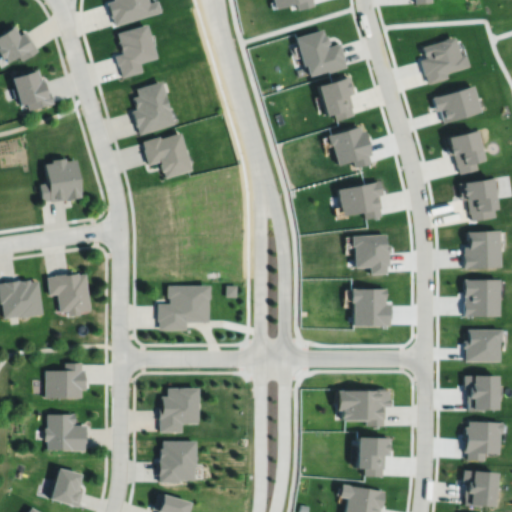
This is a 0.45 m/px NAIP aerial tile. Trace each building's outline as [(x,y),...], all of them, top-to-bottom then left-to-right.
[(144,0),(104,0),(102,1),(107,16),(108,16),(111,23),(156,10),(153,0),(149,0),(145,1),(144,0)] [(269,0),(272,7),(292,1),(294,8),(310,3),(309,0),(269,0)] [(112,31),(115,39),(114,40),(117,52),(110,54),(114,64),(115,64),(118,76),(138,70),(135,61),(153,56),(142,22),(112,31)] [(0,30),(0,55),(1,55),(4,60),(15,53),(19,59),(35,49),(22,30),(19,32),(19,31),(17,32),(11,23),(0,30)] [(290,36),(299,65),(302,64),(305,75),(324,69),(325,71),(342,65),(340,57),(341,57),(336,41),(324,45),(323,42),(325,42),(322,34),(320,34),(318,27),(290,36)] [(417,45),(420,55),(421,54),(422,56),(415,58),(419,74),(421,73),(424,82),(443,76),(441,71),(464,65),(460,52),(455,54),(449,35),(445,37),(445,35),(439,37),(440,38),(417,45)] [(8,76),(16,104),(23,102),(25,108),(32,106),(32,107),(51,102),(47,89),(45,89),(42,78),(38,79),(35,68),(8,76)] [(312,84),(322,114),(330,112),(332,119),(350,113),(347,106),(349,106),(345,93),(350,91),(345,74),(312,84)] [(128,96),(132,108),(127,109),(132,125),(133,125),(135,133),(170,123),(157,79),(131,87),(134,94),(128,96)] [(427,96),(431,110),(435,109),(439,121),(476,110),(468,84),(427,96)] [(441,136),(444,145),(442,145),(444,154),(448,153),(452,166),(453,165),(455,173),(472,168),(471,162),(478,160),(469,129),(441,136)] [(138,140),(140,148),(139,148),(144,163),(155,160),(156,163),(155,163),(157,170),(159,170),(161,177),(187,169),(176,131),(156,137),(155,135),(138,140)] [(41,163),(44,182),(36,183),(38,200),(46,199),(46,201),(62,198),(62,199),(78,197),(72,158),(62,160),(62,156),(48,158),(49,162),(41,163)] [(454,182),(457,200),(462,199),(464,212),(466,212),(467,220),(491,216),(490,209),(491,208),(486,176),(454,182)] [(333,188),(339,215),(360,211),(361,218),(377,215),(376,207),(377,207),(375,194),(378,194),(376,179),(333,188)] [(461,231),(462,239),(463,239),(463,246),(459,246),(460,253),(458,253),(459,268),(496,266),(494,229),(461,231)] [(44,276),(46,294),(54,293),(57,311),(65,310),(66,316),(78,314),(77,310),(88,309),(82,273),(75,274),(74,272),(68,273),(68,271),(51,274),(52,275),(44,276)] [(459,278),(459,296),(460,296),(460,301),(459,301),(459,316),(494,316),(494,278),(459,278)] [(0,318),(15,316),(15,317),(39,314),(35,280),(27,281),(27,279),(15,280),(14,279),(0,281),(0,318)] [(223,284),(223,296),(234,296),(234,284),(223,284)] [(153,303),(153,320),(154,320),(154,329),(182,329),(182,322),(204,322),(204,299),(205,299),(205,285),(163,285),(162,297),(165,297),(165,303),(153,303)] [(462,329),(462,341),(458,341),(458,348),(460,348),(460,361),(494,361),(494,340),(496,340),(496,329),(462,329)] [(42,366),(42,395),(79,394),(79,386),(83,386),(83,379),(82,380),(82,366),(79,366),(79,359),(62,359),(62,366),(42,366)] [(163,384),(163,392),(157,392),(157,406),(155,406),(155,416),(156,416),(156,429),(178,429),(178,420),(195,420),(194,384),(163,384)] [(335,386),(335,406),(340,406),(340,413),(341,413),(341,418),(363,418),(363,423),(381,423),(381,415),(382,415),(382,403),(388,403),(388,395),(386,395),(386,386),(335,386)] [(44,410),(44,425),(41,425),(42,438),(44,438),(44,447),(82,447),(82,439),(84,439),(84,422),(70,422),(70,420),(72,420),(72,410),(44,410)] [(464,420),(463,427),(459,427),(459,453),(462,453),(462,460),(479,461),(479,454),(494,455),(494,433),(496,433),(497,421),(464,420)] [(355,432),(354,465),(362,465),(361,473),(380,473),(380,466),(381,466),(382,452),(387,452),(388,434),(384,434),(385,433),(355,432)] [(158,437),(159,445),(156,445),(156,457),(155,457),(155,472),(155,479),(176,479),(176,477),(191,477),(191,462),(192,462),(192,437),(158,437)] [(57,463),(48,495),(66,500),(65,501),(76,504),(80,488),(77,487),(79,479),(78,478),(80,470),(57,463)] [(461,466),(460,480),(463,481),(462,494),(463,494),(462,502),(478,504),(478,502),(492,504),(496,468),(471,466),(471,467),(461,466)] [(339,480),(337,493),(345,494),(342,511),(377,511),(378,510),(377,510),(377,505),(379,505),(382,488),(339,480)] [(156,489),(150,507),(155,509),(154,511),(183,511),(188,498),(160,490),(160,491),(156,489)]
